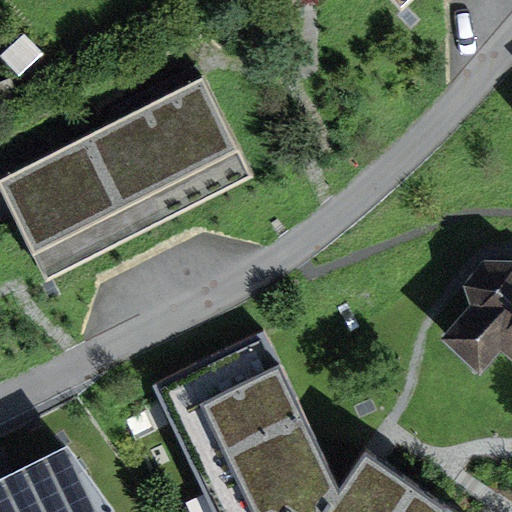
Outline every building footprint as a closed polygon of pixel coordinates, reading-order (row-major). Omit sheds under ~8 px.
[(391,0),(403,12),(416,0),(391,0)] [(206,85),(0,187),(0,189),(50,288),(256,185),(206,85)] [(511,266),(506,261),(457,315),(487,341),(459,372),(493,403),(511,382),(511,266)] [(263,337),(164,381),(221,511),(465,511),(365,441),(333,481),(263,337)] [(114,511),(80,442),(0,481),(0,511),(114,511)]
